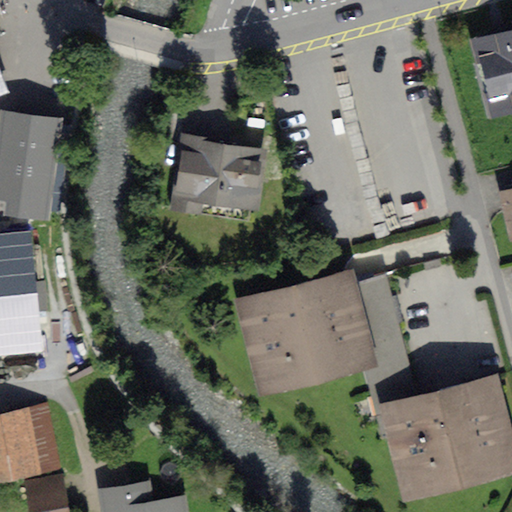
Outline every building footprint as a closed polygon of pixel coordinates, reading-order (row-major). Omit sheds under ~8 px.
[(511,28),(475,39),(486,78),(511,70),(511,28)] [(52,123),(9,117),(0,184),(0,186),(43,193),(52,123)] [(235,144),(189,137),(184,169),(176,168),(170,207),(248,219),(258,154),(234,151),(235,144)] [(346,283),(343,279),(320,284),(319,278),(296,284),(298,290),(248,303),(265,368),(360,344),(383,434),(398,430),(393,408),(418,401),(385,272),(346,283)] [(505,448),(489,383),(464,389),(463,383),(440,389),(442,395),(418,401),(393,408),(398,430),(409,473),(505,448)] [(0,470),(33,464),(24,415),(0,418),(0,470)] [(65,511),(59,476),(28,481),(32,511),(65,511)] [(149,510),(146,488),(109,493),(111,511),(178,511),(178,505),(149,510)]
